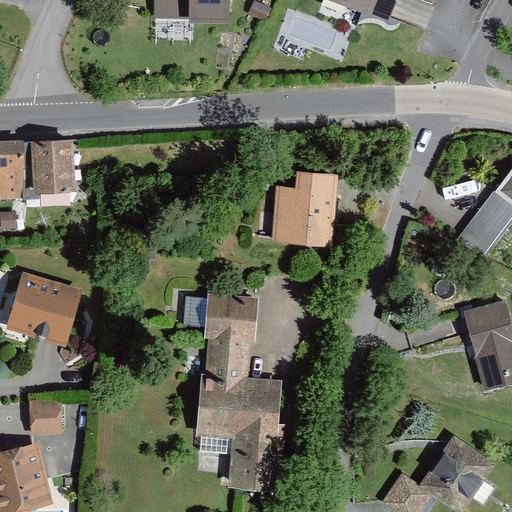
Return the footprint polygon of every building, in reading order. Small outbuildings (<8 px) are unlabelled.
[(228,0),(152,0),(153,22),(192,22),(192,15),(228,15),(228,0)] [(393,0),(319,0),(384,25),(393,0)] [(66,143),(25,146),(28,201),(70,198),(66,143)] [(20,144),(0,145),(0,204),(24,203),(20,144)] [(511,165),(455,244),(483,264),(511,224),(511,165)] [(286,191),(268,189),(263,248),(323,254),(330,179),(287,176),(286,191)] [(80,294),(19,275),(2,332),(63,351),(80,294)] [(252,305),(204,300),(200,345),(205,345),(201,384),(195,383),(190,439),(230,443),(225,490),(259,493),(263,451),(281,452),(284,426),(274,425),(278,383),(245,379),(252,305)] [(511,345),(501,302),(458,313),(479,395),(511,386),(511,345)] [(56,405),(25,404),(24,436),(55,436),(56,405)] [(398,472),(376,504),(386,511),(421,511),(430,500),(448,511),(460,511),(491,468),(448,438),(416,484),(398,472)] [(33,446),(0,453),(0,511),(26,511),(48,507),(33,446)]
